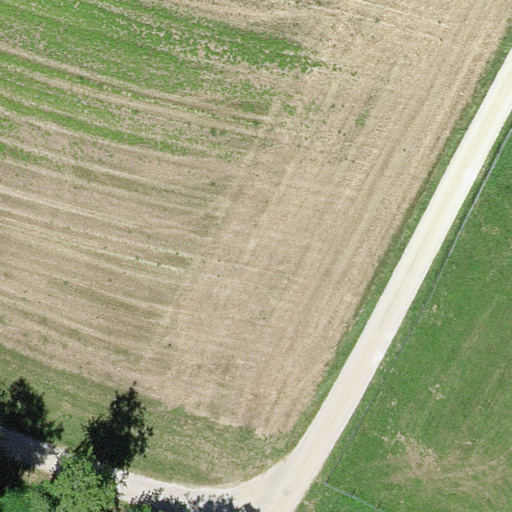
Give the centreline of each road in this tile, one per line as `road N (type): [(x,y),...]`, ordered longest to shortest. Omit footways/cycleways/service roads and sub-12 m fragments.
road 1 (track): [(511,75),(327,422),(266,511)]
road 2 (track): [(195,511),(0,434)]
